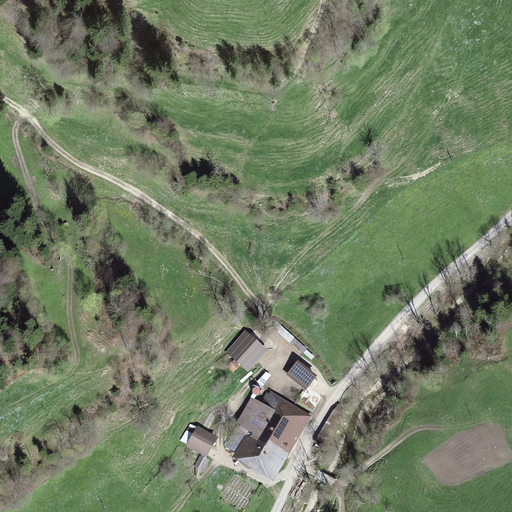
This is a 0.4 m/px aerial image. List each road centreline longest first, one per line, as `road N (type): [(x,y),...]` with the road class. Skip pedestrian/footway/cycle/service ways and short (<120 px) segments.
road 1 (track): [(286,357),(262,311),(196,233),(69,157),(32,119),(22,120),(14,135),(31,192),(69,258),(78,358),(66,377),(0,416)]
road 2 (track): [(0,4),(70,49),(127,53),(176,78),(268,90),(295,70),(323,0)]
road 3 (unclassified): [(276,511),(355,370),(511,214)]
road 4 (track): [(281,500),(220,458),(221,424),(278,358),(307,364),(332,401)]
